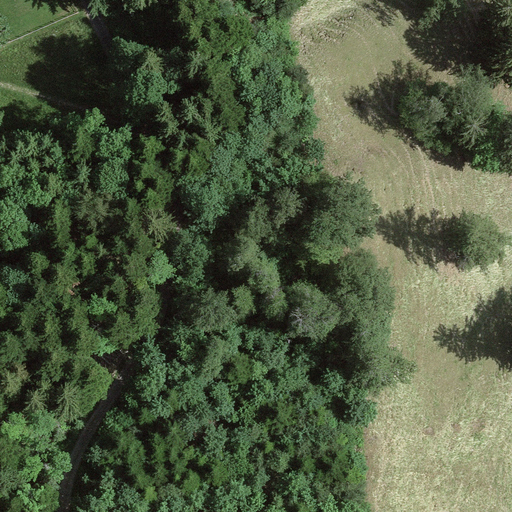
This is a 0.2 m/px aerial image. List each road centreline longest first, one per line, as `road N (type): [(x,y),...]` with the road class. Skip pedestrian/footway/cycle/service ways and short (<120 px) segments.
road 1 (track): [(64,511),(63,489),(90,422),(139,354),(174,268),(169,182),(145,119)]
road 2 (unclassified): [(89,0),(145,119)]
